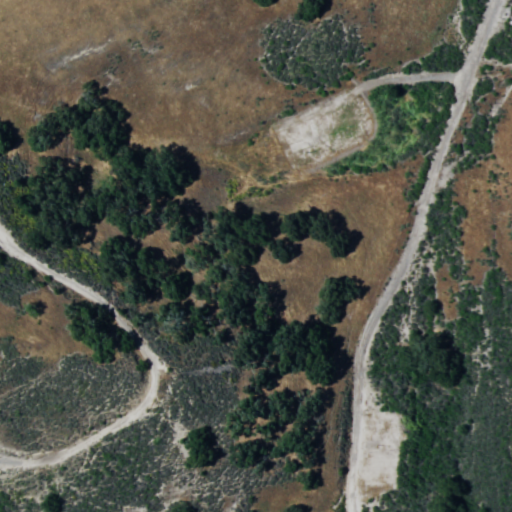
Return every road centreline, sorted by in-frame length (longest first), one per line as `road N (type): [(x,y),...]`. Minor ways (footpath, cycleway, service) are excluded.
road 1 (residential): [(350,511),(363,340),(416,229),(489,0)]
road 2 (residential): [(0,460),(71,450),(139,407),(155,382),(116,314),(0,237)]
